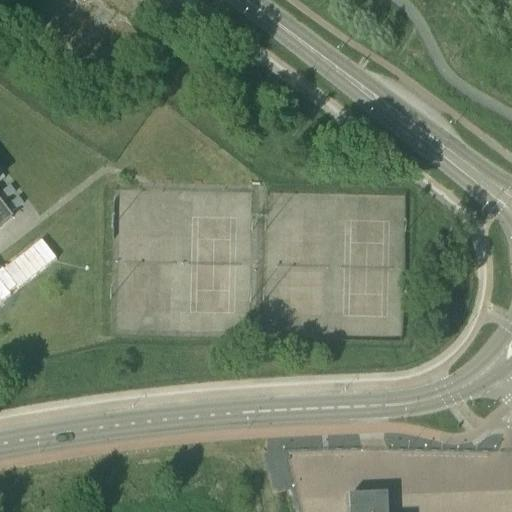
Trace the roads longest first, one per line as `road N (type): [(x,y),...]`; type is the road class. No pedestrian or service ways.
road 1 (tertiary): [(0,445),(164,421),(424,402),(489,373)]
road 2 (tertiary): [(511,204),(244,0)]
